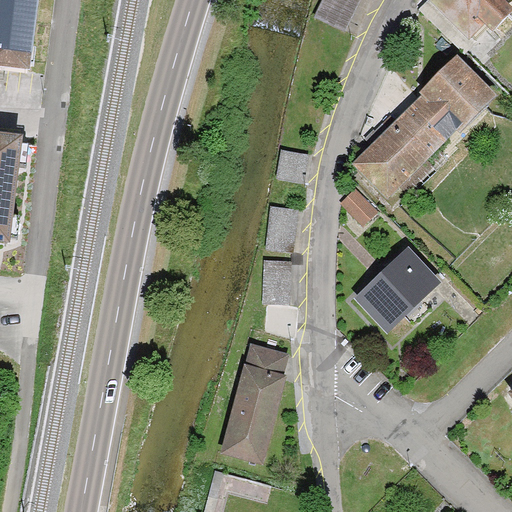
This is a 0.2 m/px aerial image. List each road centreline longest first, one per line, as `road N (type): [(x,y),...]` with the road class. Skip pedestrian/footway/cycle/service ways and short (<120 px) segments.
road 1 (secondary): [(194,0),(150,152),(81,511)]
road 2 (track): [(74,0),(3,511)]
road 3 (residential): [(402,0),(340,137),(318,248),(318,353)]
road 4 (residential): [(318,353),(328,511)]
road 5 (residential): [(406,437),(511,334)]
road 6 (residential): [(318,353),(406,437)]
